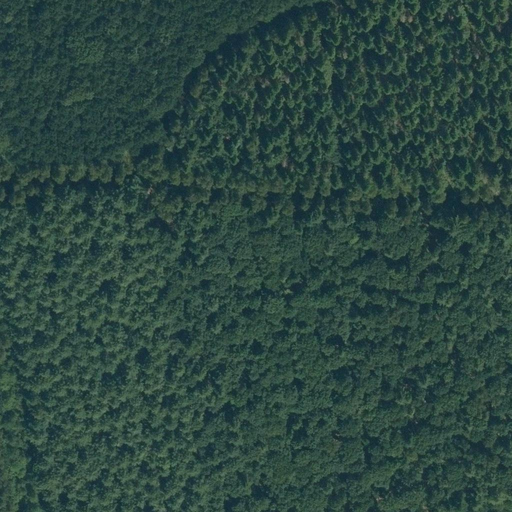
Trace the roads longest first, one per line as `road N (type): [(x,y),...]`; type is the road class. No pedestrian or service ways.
road 1 (track): [(511,189),(133,173)]
road 2 (track): [(133,173),(0,169)]
